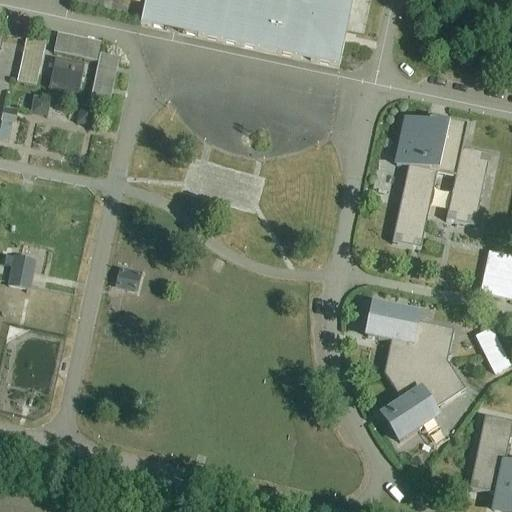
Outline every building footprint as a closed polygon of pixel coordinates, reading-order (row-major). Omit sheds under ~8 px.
[(146,0),(141,28),(340,70),(354,0),(146,0)] [(53,54),(96,64),(101,46),(57,36),(53,54)] [(45,45),(26,41),(16,84),(36,88),(45,45)] [(100,57),(91,100),(109,104),(118,61),(100,57)] [(77,100),(85,69),(54,63),(48,94),(77,100)] [(36,96),(32,113),(49,117),(52,99),(36,96)] [(80,105),(76,122),(96,127),(100,110),(80,105)] [(3,110),(1,123),(14,126),(16,113),(3,110)] [(475,231),(490,159),(463,153),(468,128),(447,124),(445,133),(436,177),(437,178),(455,182),(446,225),(475,231)] [(421,253),(437,178),(436,177),(445,133),(406,125),(396,169),(408,172),(392,247),(421,253)] [(36,263),(13,258),(7,289),(30,293),(36,263)] [(511,296),(511,262),(490,258),(482,297),(511,303),(511,296)] [(137,292),(140,273),(119,269),(116,289),(137,292)] [(384,378),(448,366),(454,334),(417,326),(418,319),(374,310),(367,341),(391,346),(384,378)] [(486,360),(501,352),(491,335),(477,342),(486,360)] [(510,370),(501,352),(486,360),(495,378),(510,370)] [(466,394),(448,366),(384,378),(403,406),(382,420),(400,446),(437,421),(433,415),(466,394)] [(511,511),(511,472),(505,471),(511,437),(511,426),(485,421),(470,494),(498,500),(495,511),(511,511)]
